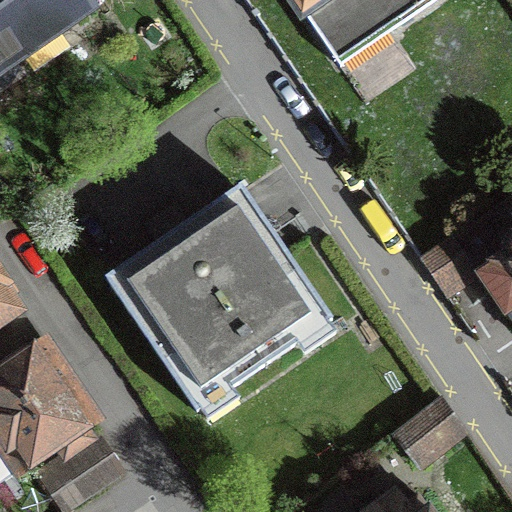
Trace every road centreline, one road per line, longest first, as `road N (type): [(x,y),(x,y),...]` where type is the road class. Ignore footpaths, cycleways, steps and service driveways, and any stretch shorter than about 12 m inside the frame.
road 1 (residential): [(254,90),(511,435)]
road 2 (residential): [(177,511),(0,250)]
road 3 (residential): [(84,205),(254,90)]
